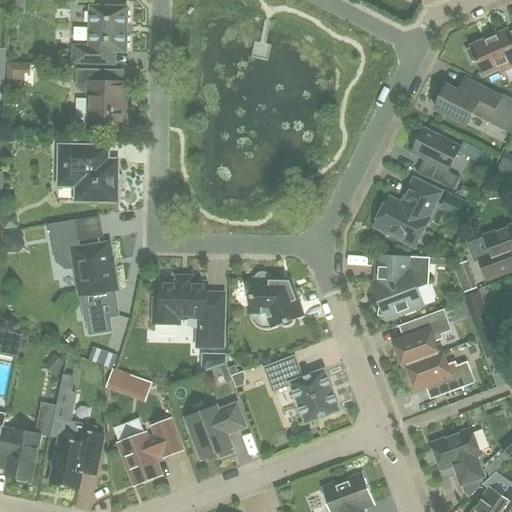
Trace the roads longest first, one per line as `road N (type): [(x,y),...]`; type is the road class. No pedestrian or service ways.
road 1 (residential): [(329,248),(173,247),(155,234),(161,0)]
road 2 (residential): [(389,435),(171,511)]
road 3 (residential): [(329,248),(419,58)]
road 4 (residential): [(389,435),(332,279),(329,248)]
road 5 (residential): [(389,435),(511,395)]
road 6 (residential): [(419,58),(310,0)]
